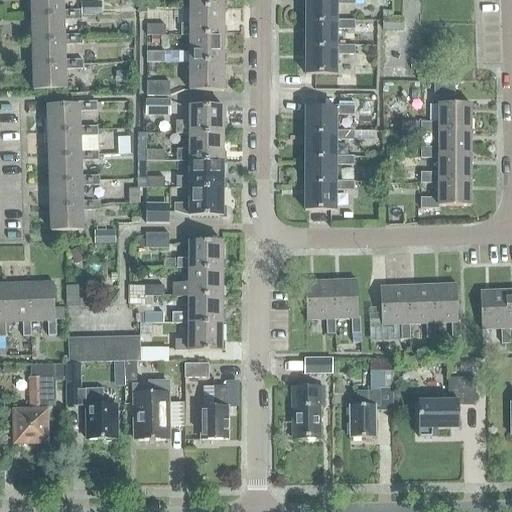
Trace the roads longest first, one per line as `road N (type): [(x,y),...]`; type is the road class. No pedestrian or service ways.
road 1 (residential): [(260,511),(256,295),(266,239)]
road 2 (residential): [(266,239),(511,232)]
road 3 (residential): [(266,239),(258,181),(259,0)]
road 4 (residential): [(511,232),(508,0)]
